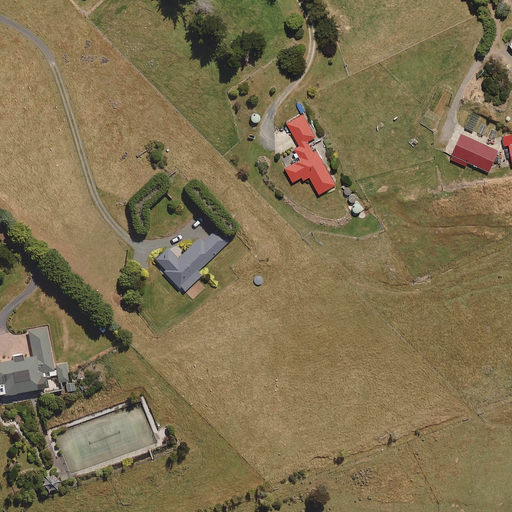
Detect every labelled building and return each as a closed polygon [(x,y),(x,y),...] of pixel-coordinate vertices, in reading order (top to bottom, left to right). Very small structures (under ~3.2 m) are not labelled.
[(315,138),(303,115),(287,124),(299,147),(295,149),(301,161),(285,169),(292,183),(302,178),(303,181),(310,178),(319,195),(335,186),(317,152),(314,153),(307,142),(315,138)] [(498,152),(462,135),(451,160),(466,167),(468,163),(489,172),(498,152)] [(511,135),(503,137),(505,146),(509,146),(511,161),(511,135)] [(228,243),(216,230),(204,241),(201,238),(178,259),(169,248),(154,262),(184,293),(201,276),(197,272),(228,243)] [(0,397),(47,390),(45,380),(38,381),(37,373),(53,370),(45,326),(25,329),(31,358),(20,359),(20,356),(11,358),(12,361),(0,363),(0,397)] [(67,384),(65,366),(55,368),(58,385),(67,384)]
